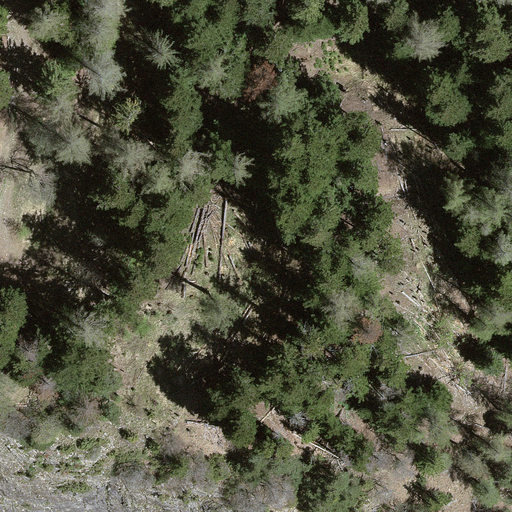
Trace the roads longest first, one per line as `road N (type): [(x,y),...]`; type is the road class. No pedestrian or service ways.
road 1 (track): [(132,0),(111,80),(71,161),(48,257),(19,263),(0,236)]
road 2 (track): [(0,210),(24,113),(26,55),(11,0)]
